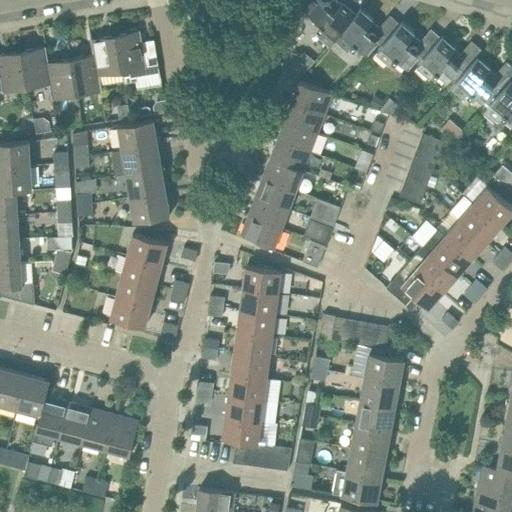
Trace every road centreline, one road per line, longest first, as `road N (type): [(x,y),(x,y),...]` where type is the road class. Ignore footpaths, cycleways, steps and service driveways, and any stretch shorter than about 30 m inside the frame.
road 1 (residential): [(170,377),(187,346),(207,235),(157,0)]
road 2 (residential): [(441,511),(446,488),(415,482),(434,363),(511,281)]
road 3 (residential): [(170,377),(0,330)]
road 4 (residential): [(154,511),(170,377)]
